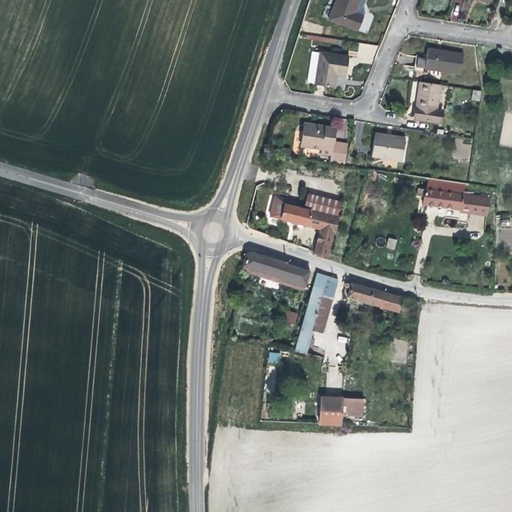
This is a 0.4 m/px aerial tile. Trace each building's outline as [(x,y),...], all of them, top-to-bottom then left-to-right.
[(352,0),(329,0),(323,12),(351,27),(357,14),(348,10),(352,2),(352,0)] [(464,54),(428,49),(427,59),(419,58),(412,57),(411,67),(460,74),(464,54)] [(346,57),(317,54),(313,85),(332,88),(334,76),(339,76),(344,77),(345,69),(346,57)] [(412,96),(408,118),(429,121),(431,109),(434,84),(414,82),(412,96)] [(480,101),(481,90),(472,89),(471,100),(480,101)] [(440,110),(431,109),(429,121),(438,122),(440,110)] [(326,155),(331,129),(315,126),(315,130),(311,130),(301,128),(298,146),(317,149),(316,153),(326,155)] [(399,159),(402,139),(383,137),(372,135),(369,155),(399,159)] [(453,138),(452,159),(470,159),(471,139),(453,138)] [(261,180),(253,178),(250,189),(258,191),(261,180)] [(487,219),(489,202),(426,193),(423,208),(447,211),(461,213),(461,215),(487,219)] [(336,219),(308,211),(285,205),(281,204),(279,212),(274,210),(273,218),(299,225),(316,230),(310,255),(323,259),(336,219)] [(499,251),(511,250),(511,216),(499,217),(499,251)] [(388,238),(386,248),(394,250),(397,240),(388,238)] [(285,278),(306,284),(307,280),(292,275),(295,264),(251,251),(246,254),(244,264),(285,276),(285,278)] [(285,276),(244,264),(242,270),(269,278),(284,282),(285,278),(285,276)] [(292,275),(307,280),(311,282),(314,269),(305,267),(295,264),(292,275)] [(339,279),(316,273),(295,352),(304,354),(311,331),(322,334),(336,288),(339,279)] [(366,299),(399,309),(405,297),(379,289),(353,281),(349,295),(366,299)] [(413,327),(413,310),(399,309),(399,326),(413,327)] [(296,314),(287,311),(284,322),(294,325),(296,314)] [(269,351),(267,362),(279,364),(281,353),(269,351)] [(363,417),(363,401),(333,398),(319,397),(317,426),(339,427),(340,415),(363,417)]
